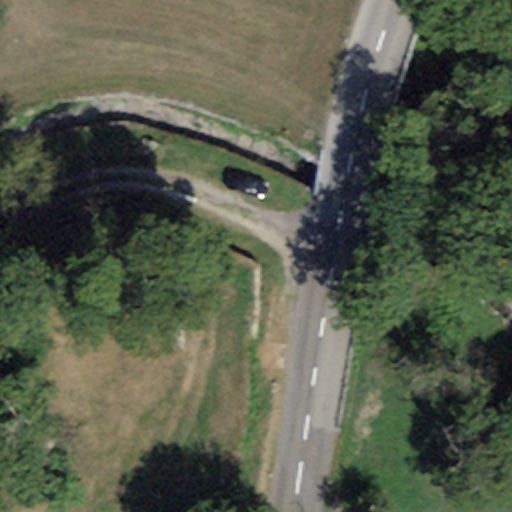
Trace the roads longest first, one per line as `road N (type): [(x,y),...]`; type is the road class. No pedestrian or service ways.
road 1 (tertiary): [(293,511),(333,226),(397,0)]
road 2 (unknown): [(333,226),(124,195),(0,215)]
